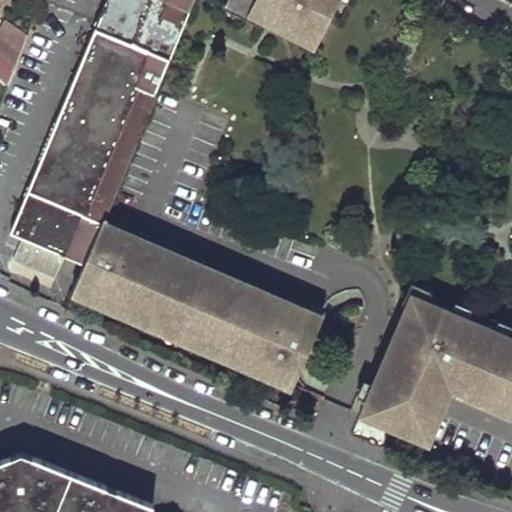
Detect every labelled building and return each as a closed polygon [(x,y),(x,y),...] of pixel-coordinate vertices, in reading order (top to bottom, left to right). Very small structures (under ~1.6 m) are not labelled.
[(170,57),(193,0),(106,0),(11,233),(84,263),(103,220),(162,73),(175,78),(181,62),(170,57)] [(226,0),(223,7),(259,25),(261,21),(275,28),(278,22),(315,41),(335,1),(339,3),(340,0),(226,0)] [(4,21),(0,27),(0,54),(16,69),(31,33),(4,21)] [(130,232),(103,220),(84,263),(72,291),(76,293),(75,295),(84,299),(85,296),(278,379),(275,385),(290,391),(294,382),(290,380),(317,318),(320,320),(322,314),(292,301),(291,303),(130,234),(130,232)] [(511,325),(499,321),(496,329),(469,319),(473,308),(456,302),(452,310),(427,301),(431,290),(410,282),(403,302),(404,303),(362,416),(416,436),(434,388),(448,393),(451,383),(493,398),(489,409),(511,417),(511,325)] [(20,452),(0,460),(0,511),(148,511),(151,505),(20,452)]
